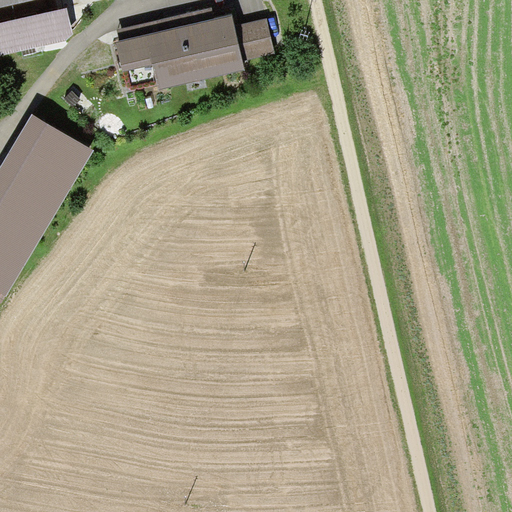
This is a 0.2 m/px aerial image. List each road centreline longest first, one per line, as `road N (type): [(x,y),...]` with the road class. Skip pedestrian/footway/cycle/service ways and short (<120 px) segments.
road 1 (track): [(310,0),(425,511)]
road 2 (track): [(0,141),(72,48),(129,0)]
